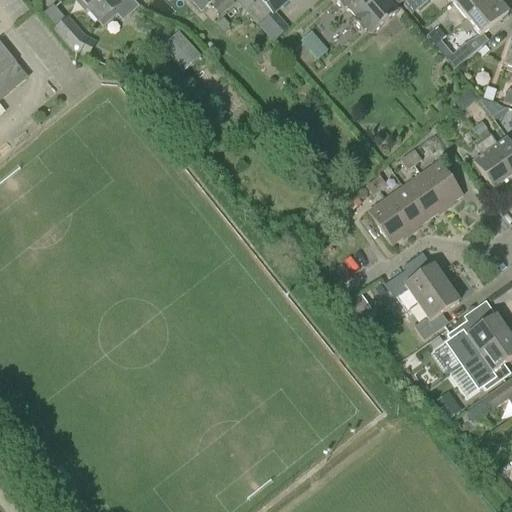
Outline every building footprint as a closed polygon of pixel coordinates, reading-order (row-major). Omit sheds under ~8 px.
[(75,0),(102,30),(116,18),(122,24),(138,9),(130,0),(75,0)] [(187,0),(200,14),(215,0),(187,0)] [(219,18),(234,5),(229,0),(219,0),(210,8),(219,18)] [(292,0),(256,0),(257,1),(244,13),(272,44),(288,30),(275,15),(292,0)] [(371,34),(398,12),(387,0),(336,0),(335,1),(344,11),(348,7),(359,20),(354,24),(363,34),(367,30),(371,34)] [(429,0),(410,0),(402,7),(410,16),(430,0),(429,0)] [(472,31),(478,38),(464,47),(451,57),(440,44),(433,50),(453,72),(487,43),(482,38),(507,17),(492,0),(491,0),(465,23),(465,22),(458,28),(465,37),(472,31)] [(458,0),(451,6),(465,22),(465,23),(491,0),(458,0)] [(79,58),(86,62),(96,44),(84,38),(67,19),(52,32),(71,55),(79,58)] [(311,31),(301,39),(316,58),(327,50),(311,31)] [(433,33),(425,40),(433,50),(440,44),(441,43),(433,33)] [(161,49),(181,72),(197,58),(177,35),(161,49)] [(511,71),(511,38),(502,68),(511,71)] [(0,102),(26,81),(0,49),(0,102)] [(491,104),(495,92),(486,89),(482,101),(491,104)] [(511,110),(511,99),(505,97),(501,107),(511,110)] [(511,150),(506,142),(497,148),(490,137),(481,143),(508,182),(511,178),(511,150)] [(508,182),(481,143),(474,148),(482,159),(471,167),(491,194),(508,182)] [(406,159),(413,169),(420,164),(413,154),(406,159)] [(413,169),(406,159),(399,164),(406,174),(413,169)] [(420,179),(443,212),(461,199),(438,166),(420,179)] [(443,212),(420,179),(402,191),(426,224),(443,212)] [(371,185),(379,196),(386,191),(379,180),(371,185)] [(379,196),(371,185),(364,190),(372,201),(379,196)] [(426,224),(402,191),(384,204),(408,237),(426,224)] [(358,207),(353,200),(346,205),(351,212),(358,207)] [(408,237),(384,204),(366,217),(390,250),(408,237)] [(393,303),(406,294),(416,308),(445,288),(432,270),(415,282),(407,272),(383,289),(393,303)] [(441,317),(457,306),(445,288),(416,308),(425,321),(413,330),(423,343),(447,326),(441,317)] [(478,358),(507,338),(494,320),(477,332),(469,321),(446,338),(449,342),(444,345),(461,370),(478,358)] [(511,345),(507,338),(478,358),(461,370),(477,393),(482,390),(485,394),(510,376),(503,367),(511,361),(511,345)] [(438,339),(428,345),(433,351),(442,345),(438,339)] [(491,415),(511,399),(511,396),(505,386),(482,402),(491,415)] [(459,413),(449,398),(434,408),(445,423),(459,413)]
